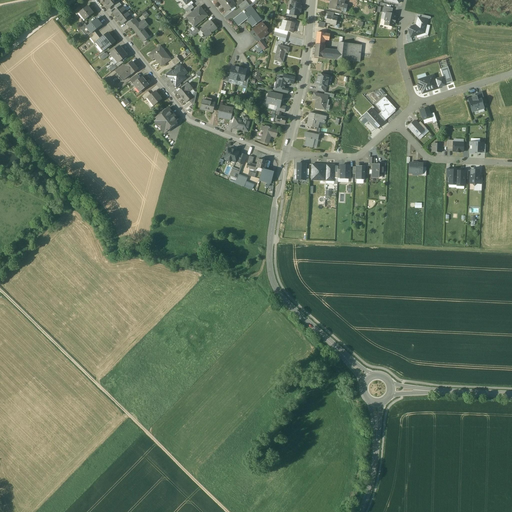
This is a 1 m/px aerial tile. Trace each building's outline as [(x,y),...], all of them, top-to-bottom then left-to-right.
[(117,0),(107,0),(104,2),(109,8),(113,5),(118,1),(117,0)] [(219,0),(218,1),(227,12),(234,6),(229,0),(219,0)] [(345,1),(341,0),(326,0),(330,1),(329,8),(340,11),(341,7),(343,7),(344,5),(345,1)] [(299,3),(292,2),(290,14),(300,16),(302,3),(299,3)] [(191,5),(185,10),(187,13),(190,11),(194,8),(191,5)] [(90,9),(88,6),(82,11),(80,12),(86,19),(93,14),(89,10),(90,9)] [(117,9),(113,13),(117,19),(126,12),(122,6),(117,9)] [(79,7),(73,11),(76,15),(79,13),(80,12),(82,11),(79,7)] [(192,13),(187,17),(187,18),(191,23),(193,21),(196,25),(207,16),(200,7),(192,13)] [(243,12),(239,16),(243,22),(247,19),(253,27),(261,20),(250,7),(243,12)] [(187,13),(182,17),(184,20),(187,18),(187,17),(192,13),(190,11),(187,13)] [(126,12),(117,19),(122,25),(126,21),(131,17),(126,12)] [(391,14),(386,13),(385,20),(386,21),(385,25),(393,27),(394,23),(395,23),(395,20),(396,15),(391,14)] [(333,17),(326,15),(326,16),(325,19),(327,19),(326,23),(331,24),(335,25),(337,18),(333,17)] [(239,16),(234,20),(238,26),(243,22),(239,16)] [(416,25),(424,33),(428,19),(421,18),(418,17),(416,25)] [(128,23),(127,24),(130,28),(132,26),(137,22),(134,18),(133,20),(128,23)] [(87,26),(86,27),(91,34),(94,31),(102,25),(96,19),(87,26)] [(139,24),(137,22),(132,26),(135,31),(143,42),(149,37),(142,28),(147,24),(144,20),(139,24)] [(207,25),(201,31),(206,38),(211,34),(211,33),(217,28),(211,21),(207,25)] [(295,23),(287,21),(285,31),(288,32),(293,33),(295,23)] [(260,28),(255,32),(261,39),(268,33),(266,31),(267,29),(264,25),(260,28)] [(410,35),(411,38),(424,33),(416,25),(408,28),(410,35)] [(91,34),(86,27),(82,31),(86,37),(88,36),(91,34)] [(330,35),(317,32),(316,44),(324,45),(325,40),(329,40),(330,35)] [(100,39),(95,43),(97,46),(99,45),(104,51),(109,47),(115,43),(107,33),(100,39)] [(262,40),(258,43),(264,50),(268,47),(262,40)] [(348,44),(339,43),(338,51),(337,60),(346,61),(348,44)] [(254,48),(259,54),(263,50),(258,44),(254,48)] [(324,45),(316,44),(314,57),(323,58),(324,50),(324,45)] [(362,45),(348,44),(346,61),(360,62),(362,45)] [(289,48),(278,45),(274,60),(283,62),(285,52),(288,53),(289,48)] [(119,46),(110,54),(114,58),(123,51),(119,46)] [(160,46),(149,55),(152,60),(155,57),(157,60),(156,61),(161,67),(171,59),(160,46)] [(338,51),(324,50),(323,58),(337,60),(338,51)] [(123,51),(114,58),(118,63),(127,56),(123,51)] [(177,57),(171,61),(175,66),(181,62),(177,57)] [(131,62),(123,68),(122,67),(116,72),(122,81),(131,74),(131,75),(138,70),(131,62)] [(173,72),(168,76),(168,77),(175,86),(179,83),(186,78),(181,72),(184,70),(181,66),(173,72)] [(239,68),(232,67),(230,73),(229,79),(230,79),(236,80),(239,68)] [(443,77),(445,84),(453,82),(448,67),(441,69),(443,77)] [(246,70),(239,68),(236,80),(243,82),(244,82),(245,77),(246,70)] [(171,69),(164,75),(167,78),(168,77),(168,76),(173,72),(171,69)] [(137,74),(129,81),(132,84),(140,78),(137,74)] [(329,77),(318,74),(316,85),(317,85),(326,87),(327,81),(328,81),(329,77)] [(295,77),(284,75),(283,79),(282,82),(286,82),(293,84),(295,77)] [(433,75),(418,80),(419,84),(417,85),(419,90),(421,90),(422,93),(438,89),(437,88),(439,87),(436,79),(435,80),(433,75)] [(140,78),(132,84),(136,88),(137,87),(140,90),(143,87),(144,89),(149,86),(142,77),(140,78)] [(443,77),(436,79),(439,87),(446,85),(445,84),(443,77)] [(283,79),(277,78),(277,79),(276,79),(276,80),(277,80),(276,84),(280,85),(279,88),(284,89),(286,82),(282,82),(283,79)] [(188,84),(178,93),(181,97),(181,99),(183,99),(186,102),(189,100),(193,97),(192,96),(189,92),(192,89),(188,84)] [(148,92),(141,97),(144,101),(147,98),(150,95),(148,92)] [(161,100),(155,92),(150,95),(147,98),(153,106),(161,100)] [(282,96),(270,93),(267,103),(277,105),(280,106),(280,105),(282,96)] [(324,95),(314,93),(313,99),(317,99),(315,108),(325,110),(328,97),(328,96),(324,95)] [(482,93),(475,95),(476,97),(477,101),(481,100),(482,102),(484,101),(482,93)] [(389,115),(396,109),(385,97),(376,105),(382,112),(384,110),(389,115)] [(476,97),(468,99),(472,112),(484,109),(482,102),(481,100),(477,101),(476,97)] [(214,103),(203,101),(201,109),(205,110),(205,109),(212,111),(214,103)] [(173,114),(168,108),(156,119),(157,120),(155,122),(164,134),(177,124),(175,122),(178,120),(174,116),(174,117),(172,115),(173,114)] [(228,109),(221,108),(221,111),(219,111),(218,118),(223,119),(223,118),(230,119),(231,116),(233,109),(228,108),(228,109)] [(429,108),(420,110),(423,120),(432,117),(431,114),(429,108)] [(375,130),(383,122),(371,110),(363,117),(375,130)] [(380,114),(386,120),(390,116),(389,115),(384,110),(382,112),(380,114)] [(281,113),(276,111),(273,123),(276,123),(284,125),(286,118),(280,117),(281,113)] [(326,116),(310,113),(307,126),(310,127),(316,128),(318,121),(325,122),(326,116)] [(377,116),(383,122),(385,120),(380,114),(377,116)] [(244,121),(239,120),(237,129),(248,132),(251,118),(245,117),(244,121)] [(418,124),(415,121),(408,127),(417,137),(424,131),(418,124)] [(426,128),(420,122),(418,124),(424,131),(426,128)] [(278,130),(265,127),(261,141),(268,143),(269,140),(268,139),(269,136),(276,138),(278,130)] [(319,135),(305,132),(304,137),(306,138),(304,146),(312,148),(314,139),(318,140),(319,135)] [(464,143),(453,143),(453,150),(453,152),(463,152),(464,143)] [(480,143),(470,143),(469,154),(479,154),(479,153),(480,145),(480,143)] [(441,144),(432,144),(432,152),(441,152),(441,147),(441,144)] [(239,153),(228,148),(228,151),(226,151),(226,152),(226,154),(224,159),(226,159),(226,160),(230,162),(232,159),(235,160),(238,154),(239,153)] [(246,156),(240,154),(237,161),(237,162),(243,164),(246,156)] [(261,160),(258,159),(256,166),(256,168),(263,170),(264,170),(267,161),(264,161),(264,159),(261,158),(261,160)] [(306,164),(298,164),(297,176),(294,176),(294,180),(305,180),(305,175),(306,169),(306,164)] [(327,165),(312,164),(312,174),(311,180),(326,181),(327,165)] [(422,164),(410,164),(409,173),(422,174),(422,167),(422,164)] [(327,165),(326,181),(333,181),(334,181),(334,178),(334,172),(334,165),(327,165)] [(343,166),(341,166),(341,170),(341,178),(350,179),(350,166),(343,166)] [(365,166),(356,166),(356,167),(356,174),(355,180),(364,180),(365,174),(365,166)] [(231,176),(237,179),(239,175),(240,172),(238,171),(232,169),(230,176),(231,176)] [(256,171),(250,169),(248,176),(255,178),(257,171),(256,171)] [(273,172),(263,170),(260,180),(270,183),(273,172)] [(451,170),(449,170),(449,178),(449,184),(456,184),(457,171),(457,170),(451,170)] [(474,170),(471,170),(470,183),(472,184),(474,186),(477,184),(479,184),(479,175),(479,171),(476,171),(475,172),(474,170)] [(457,171),(456,184),(456,185),(464,185),(464,179),(465,171),(462,171),(457,171)] [(247,178),(239,175),(235,183),(235,184),(244,187),(247,178)] [(252,190),(254,185),(246,181),(244,187),(252,190)]
